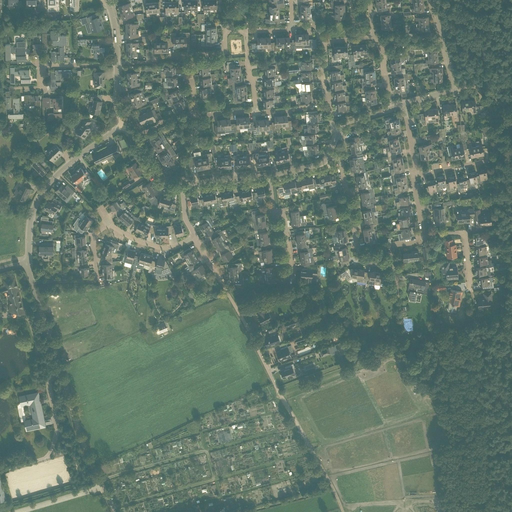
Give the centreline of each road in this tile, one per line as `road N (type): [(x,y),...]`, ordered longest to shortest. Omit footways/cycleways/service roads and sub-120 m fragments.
road 1 (unclassified): [(115,511),(88,458),(31,282)]
road 2 (tertiary): [(28,264),(32,212),(46,185),(124,124)]
road 3 (residential): [(275,386),(194,235)]
road 4 (track): [(506,310),(511,474)]
road 5 (residential): [(393,264),(363,263),(340,163),(328,156)]
road 6 (unknown): [(56,361),(50,451),(0,472)]
road 7 (track): [(343,511),(275,386)]
road 8 (residential): [(4,87),(41,87),(41,65),(117,64)]
road 9 (residential): [(31,282),(95,279),(93,234),(111,224)]
